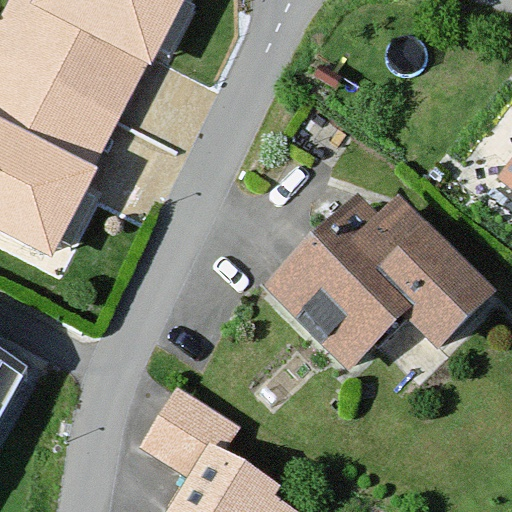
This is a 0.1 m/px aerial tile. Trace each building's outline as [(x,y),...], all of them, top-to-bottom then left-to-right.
[(195,0),(8,0),(0,15),(0,55),(123,123),(195,0)] [(0,55),(0,235),(51,262),(123,123),(0,55)] [(511,163),(493,186),(511,202),(511,163)] [(371,231),(354,214),(262,304),(345,387),(401,331),(436,367),(492,311),(392,210),(371,231)] [(0,414),(27,366),(0,351),(0,414)] [(233,435),(172,395),(130,459),(183,493),(170,511),(287,511),(214,464),(233,435)]
